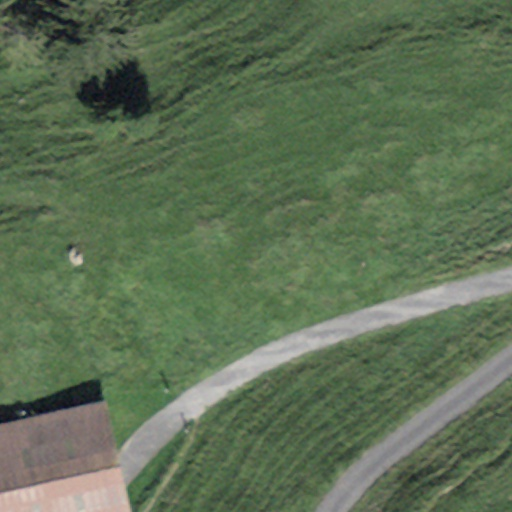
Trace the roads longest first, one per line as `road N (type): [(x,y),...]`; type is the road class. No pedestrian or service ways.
road 1 (unclassified): [(153,455),(227,391),(313,350),(511,289)]
road 2 (unclassified): [(360,511),(384,477),(511,378)]
